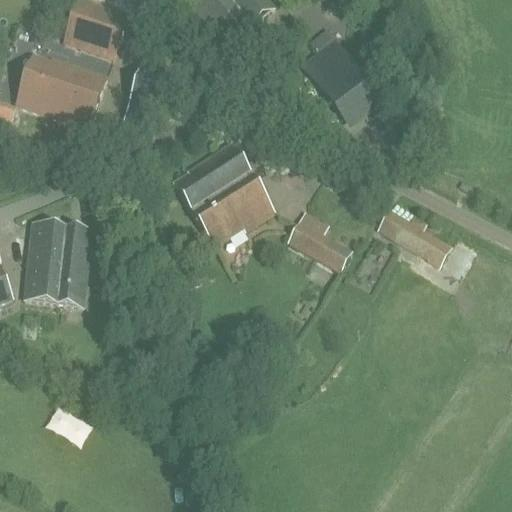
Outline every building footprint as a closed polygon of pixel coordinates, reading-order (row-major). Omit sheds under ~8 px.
[(175,0),(222,56),(276,11),(267,0),(175,0)] [(113,64),(128,21),(78,4),(63,47),(113,64)] [(191,93),(194,83),(175,74),(176,65),(150,55),(144,67),(123,129),(151,138),(158,121),(177,126),(191,93)] [(367,125),(388,89),(334,57),(312,94),(367,125)] [(89,135),(106,83),(52,65),(51,69),(32,63),(16,111),(89,135)] [(274,216),(232,150),(188,178),(189,180),(174,190),(214,251),(242,233),(244,235),(274,216)] [(451,254),(389,216),(379,234),(441,271),(451,254)] [(354,257),(300,226),(288,249),(341,279),(354,257)] [(33,229),(24,305),(84,313),(93,237),(33,229)] [(209,263),(178,276),(186,294),(193,291),(217,283),(211,268),(209,263)] [(0,308),(14,303),(0,265),(0,308)] [(122,296),(125,277),(107,275),(104,294),(122,296)]
